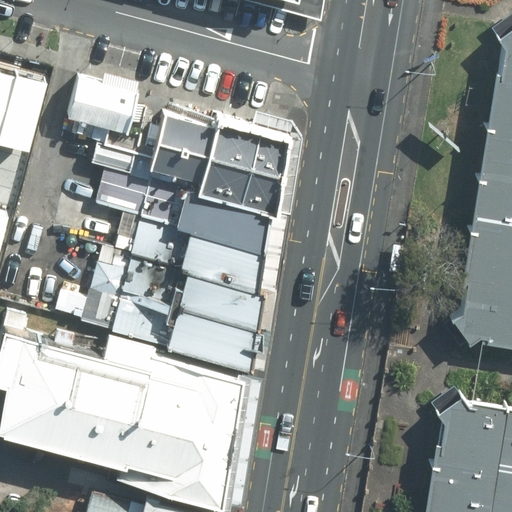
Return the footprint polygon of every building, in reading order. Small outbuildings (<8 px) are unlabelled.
[(308,0),(258,0),(307,14),(308,0)] [(511,17),(500,16),(449,331),(511,341),(511,17)] [(0,64),(0,129),(22,135),(38,74),(0,64)] [(134,89),(75,73),(65,112),(124,127),(134,89)] [(280,131),(161,99),(144,163),(193,176),(191,186),(261,206),(268,207),(280,131)] [(147,176),(107,165),(98,198),(139,209),(147,176)] [(261,206),(191,186),(150,175),(141,208),(140,212),(258,245),(261,206)] [(112,326),(243,362),(253,290),(250,289),(258,245),(140,212),(133,249),(112,326)] [(145,364),(0,324),(0,375),(10,378),(0,414),(0,421),(117,452),(112,470),(221,498),(236,373),(149,350),(145,364)] [(511,511),(511,402),(467,395),(456,380),(425,400),(437,418),(422,511),(511,511)] [(131,511),(135,500),(85,487),(77,511),(131,511)] [(218,511),(219,509),(144,490),(137,511),(218,511)]
